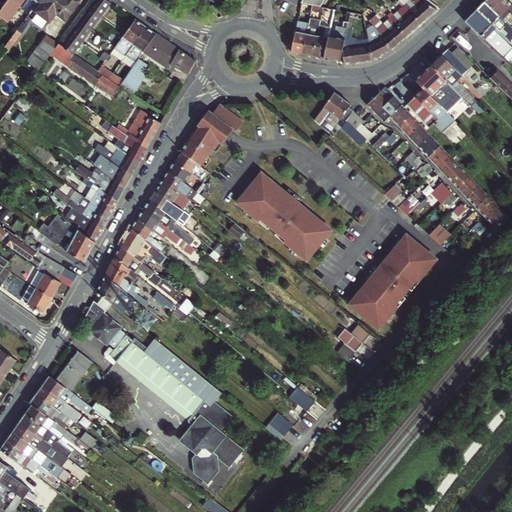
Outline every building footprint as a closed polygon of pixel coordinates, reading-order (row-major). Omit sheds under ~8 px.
[(8,0),(0,12),(0,17),(9,23),(25,0),(33,0),(35,1),(36,0),(8,0)] [(40,0),(39,1),(42,3),(36,12),(51,23),(58,14),(66,20),(80,1),(77,0),(40,0)] [(106,0),(90,0),(87,5),(103,16),(112,4),(106,0)] [(398,0),(404,5),(407,8),(421,25),(438,10),(437,10),(425,1),(425,0),(398,0)] [(438,8),(427,0),(425,0),(425,1),(437,10),(438,8)] [(511,5),(506,0),(486,0),(484,2),(503,20),(510,13),(511,15),(511,5)] [(39,1),(33,10),(36,12),(42,3),(39,1)] [(511,28),(503,20),(484,2),(477,10),(496,28),(510,41),(511,39),(511,28)] [(87,5),(78,17),(93,29),(103,16),(87,5)] [(312,5),(311,13),(321,15),(323,7),(320,7),(312,5)] [(404,5),(392,15),(390,12),(387,15),(390,19),(407,38),(421,25),(407,8),(404,5)] [(496,28),(477,10),(465,21),(505,59),(511,51),(511,48),(507,44),(493,31),(496,28)] [(356,14),(351,13),(349,20),(349,22),(347,33),(352,34),(356,14)] [(372,22),(374,25),(383,39),(391,51),(394,49),(407,38),(390,19),(383,24),(378,16),(371,20),(372,22)] [(78,17),(68,31),(72,34),(73,33),(84,41),(93,29),(78,17)] [(302,54),(313,56),(319,25),(320,21),(309,18),(308,23),(302,54)] [(134,44),(147,27),(137,20),(129,30),(127,33),(125,36),(113,52),(123,60),(127,54),(131,49),(132,50),(135,45),(134,44)] [(293,43),(291,52),(302,54),(308,23),(298,21),(293,43)] [(324,59),(340,62),(343,51),(343,49),(347,33),(349,22),(344,21),(343,27),(337,26),(334,37),(329,35),(324,59)] [(30,25),(25,22),(14,37),(19,40),(30,25)] [(330,27),(319,25),(313,56),(324,59),(329,35),(330,27)] [(364,30),(367,46),(372,61),(388,53),(391,51),(383,39),(374,25),(364,30)] [(139,59),(145,50),(157,34),(147,27),(134,44),(135,45),(132,50),(131,49),(127,54),(138,61),(139,59)] [(496,28),(493,31),(507,44),(510,41),(496,28)] [(72,34),(68,31),(59,43),(58,44),(60,45),(74,55),(84,41),(73,33),(72,34)] [(157,34),(145,50),(174,70),(178,66),(190,74),(197,61),(157,34)] [(47,35),(29,60),(40,69),(51,54),(52,54),(60,45),(58,44),(59,43),(47,35)] [(10,51),(13,48),(19,40),(14,37),(6,48),(10,51)] [(60,45),(52,54),(116,98),(122,88),(120,86),(110,79),(99,72),(74,55),(60,45)] [(344,63),(344,65),(372,61),(367,46),(343,49),(343,51),(344,63)] [(448,50),(432,66),(448,83),(471,107),(476,102),(457,82),(468,70),(448,50)] [(114,61),(109,57),(109,58),(106,62),(103,66),(108,70),(114,61)] [(149,66),(139,59),(138,61),(120,86),(122,88),(133,94),(146,76),(143,74),(149,66)] [(103,66),(99,72),(110,79),(114,73),(108,70),(103,66)] [(419,85),(440,105),(449,96),(440,87),(444,83),(446,85),(448,83),(432,66),(416,81),(417,83),(419,85)] [(511,87),(511,85),(497,72),(490,79),(506,94),(511,87)] [(420,92),(408,104),(430,128),(434,124),(443,133),(456,121),(440,105),(419,85),(416,88),(420,92)] [(375,112),(393,96),(385,88),(368,105),(375,112)] [(315,120),(320,126),(328,115),(330,117),(333,113),(341,120),(343,117),(347,120),(352,115),(354,111),(350,107),(352,105),(335,93),(315,120)] [(385,122),(390,117),(402,106),(393,96),(375,112),(385,122)] [(191,139),(182,151),(201,167),(215,149),(218,152),(235,132),(238,134),(245,124),(222,105),(215,114),(216,116),(205,130),(195,142),(191,139)] [(390,117),(400,127),(412,116),(402,106),(390,117)] [(96,112),(88,107),(85,112),(92,117),(96,112)] [(120,125),(118,128),(124,133),(148,149),(157,133),(162,124),(146,115),(147,113),(142,110),(130,132),(120,125)] [(361,124),(363,123),(359,118),(360,117),(354,111),(352,115),(347,120),(348,121),(356,129),(361,124)] [(115,147),(118,149),(125,154),(141,163),(148,149),(124,133),(118,128),(96,112),(92,117),(89,122),(98,128),(100,125),(115,136),(117,133),(122,136),(115,147)] [(412,116),(400,127),(410,137),(421,126),(412,116)] [(359,132),(356,129),(348,121),(342,127),(361,146),(367,140),(359,132)] [(199,125),(191,139),(195,142),(205,130),(199,125)] [(410,137),(419,147),(431,136),(421,126),(410,137)] [(359,132),(367,140),(372,135),(364,127),(359,132)] [(387,140),(390,137),(386,133),(378,140),(373,134),(372,135),(367,140),(377,149),(387,140)] [(390,137),(387,140),(391,145),(397,139),(393,135),(390,137)] [(429,157),(440,146),(431,136),(419,147),(422,149),(429,157)] [(96,149),(103,155),(119,167),(134,175),(141,163),(125,154),(118,149),(115,154),(100,144),(96,149)] [(450,156),(440,146),(429,157),(438,167),(450,156)] [(201,167),(182,151),(176,161),(203,183),(206,180),(201,176),(206,170),(201,167)] [(407,159),(418,170),(424,164),(413,153),(407,159)] [(117,176),(114,181),(126,188),(134,175),(119,167),(103,155),(98,162),(117,176)] [(438,167),(448,178),(460,166),(450,156),(438,167)] [(170,171),(197,193),(204,199),(209,193),(201,187),(203,183),(176,161),(170,171)] [(419,173),(426,180),(434,171),(430,168),(429,169),(427,166),(419,173)] [(448,178),(458,188),(469,177),(460,166),(448,178)] [(103,192),(119,202),(123,195),(126,188),(114,181),(111,188),(103,182),(101,184),(97,181),(99,178),(97,176),(98,174),(91,169),(87,174),(83,171),(80,175),(82,176),(103,192)] [(206,170),(201,176),(206,180),(211,175),(206,170)] [(197,193),(170,171),(163,181),(189,200),(190,201),(197,193)] [(426,180),(425,181),(427,183),(437,183),(439,181),(442,184),(444,182),(434,171),(426,180)] [(252,182),(236,202),(259,220),(260,218),(285,238),(284,240),(306,258),(330,229),(297,202),(296,201),(294,204),(289,199),(291,197),(284,192),(262,174),(254,184),(252,182)] [(92,203),(95,205),(112,215),(119,202),(103,192),(82,176),(78,181),(91,191),(94,186),(95,187),(93,190),(99,194),(92,203)] [(467,197),(479,187),(469,177),(458,188),(467,197)] [(189,200),(163,181),(158,189),(183,209),(189,200)] [(442,184),(434,192),(440,199),(449,190),(442,184)] [(287,187),(284,192),(291,197),(289,199),(294,204),(296,201),(297,202),(300,198),(287,187)] [(477,207),(488,197),(479,187),(467,197),(477,207)] [(183,209),(158,189),(151,200),(176,219),(183,209)] [(413,192),(400,205),(410,215),(423,203),(413,192)] [(454,192),(445,202),(451,208),(461,199),(454,192)] [(477,207),(487,218),(498,207),(488,197),(477,207)] [(79,213),(84,216),(86,214),(80,209),(81,208),(70,199),(67,203),(79,213)] [(151,200),(144,210),(160,223),(161,222),(173,232),(183,241),(188,234),(175,224),(177,221),(176,219),(151,200)] [(0,211),(9,218),(14,213),(2,204),(0,206),(0,207),(2,209),(0,211)] [(465,208),(462,204),(455,211),(458,214),(465,208)] [(95,205),(88,219),(104,228),(112,215),(95,205)] [(498,207),(487,218),(495,226),(505,214),(498,207)] [(160,223),(144,210),(139,219),(160,236),(165,231),(170,235),(173,232),(161,222),(160,223)] [(80,231),(96,243),(100,237),(104,228),(88,219),(84,216),(79,213),(77,214),(81,217),(78,222),(88,229),(86,232),(81,228),(80,231)] [(467,219),(465,222),(470,227),(479,219),(474,213),(467,219)] [(23,221),(14,214),(10,219),(19,226),(23,221)] [(80,231),(59,214),(49,227),(45,224),(39,231),(41,233),(50,240),(66,251),(86,262),(96,243),(80,231)] [(163,238),(160,236),(139,219),(134,227),(132,229),(165,255),(167,252),(163,248),(166,244),(161,241),(163,238)] [(235,223),(229,229),(239,237),(245,231),(235,223)] [(442,223),(431,235),(441,245),(452,234),(442,223)] [(475,229),(487,240),(491,234),(481,223),(475,229)] [(9,244),(15,235),(3,226),(0,229),(0,238),(2,241),(3,240),(9,244)] [(39,231),(32,226),(28,232),(37,239),(41,233),(39,231)] [(122,246),(143,263),(149,256),(161,266),(168,258),(165,255),(132,229),(122,246)] [(229,229),(228,231),(238,239),(239,237),(229,229)] [(50,240),(41,233),(37,239),(43,244),(46,246),(50,240)] [(368,279),(351,301),(360,309),(359,311),(379,327),(397,304),(395,303),(415,278),(417,279),(435,256),(405,233),(379,266),(378,267),(380,269),(376,274),(374,272),(368,279)] [(21,254),(31,261),(38,251),(15,235),(9,244),(21,254)] [(221,244),(216,251),(219,253),(221,255),(227,248),(221,244)] [(143,263),(122,246),(115,258),(138,276),(147,283),(155,273),(143,263)] [(29,263),(39,269),(47,257),(38,251),(31,261),(29,263)] [(0,255),(0,275),(5,268),(10,262),(0,255)] [(40,269),(45,272),(53,260),(47,257),(39,269),(40,269)] [(106,275),(127,292),(133,282),(138,276),(115,258),(106,275)] [(45,272),(52,276),(59,264),(53,260),(45,272)] [(364,276),(368,279),(374,272),(376,274),(380,269),(378,267),(379,266),(374,262),(364,276)] [(58,279),(61,273),(65,267),(59,264),(52,276),(58,279)] [(65,267),(61,273),(75,281),(78,275),(65,267)] [(5,268),(0,275),(0,282),(3,284),(4,283),(7,278),(11,273),(5,268)] [(40,269),(31,285),(53,298),(62,282),(58,279),(52,276),(45,272),(40,269)] [(75,281),(61,273),(58,279),(62,282),(71,287),(75,281)] [(104,296),(112,303),(124,313),(131,303),(135,299),(130,295),(127,292),(106,275),(97,291),(99,293),(104,296)] [(182,282),(177,289),(189,299),(194,292),(182,282)] [(28,304),(45,313),(53,298),(31,285),(24,296),(24,299),(29,302),(28,304)] [(176,307),(157,291),(152,297),(171,313),(176,307)] [(132,293),(130,295),(135,299),(139,302),(141,300),(132,293)] [(112,303),(104,296),(102,299),(102,298),(99,303),(107,310),(112,303)] [(171,313),(152,297),(145,307),(164,322),(171,313)] [(95,299),(91,308),(82,323),(109,344),(111,343),(118,348),(116,350),(110,346),(106,351),(107,356),(116,363),(118,360),(190,418),(189,420),(194,424),(182,440),(197,453),(198,453),(203,448),(208,447),(213,452),(214,451),(219,455),(219,457),(230,466),(244,450),(220,431),(232,416),(215,402),(222,392),(155,338),(148,347),(135,336),(133,338),(121,328),(122,326),(105,312),(107,310),(99,303),(95,299)] [(354,335),(365,344),(372,335),(362,326),(354,335)] [(347,344),(357,352),(365,344),(354,335),(347,329),(340,338),(347,344)] [(340,352),(350,361),(357,352),(347,344),(340,352)] [(0,347),(0,369),(7,375),(17,360),(0,347)] [(79,352),(57,380),(71,391),(93,363),(79,352)] [(51,376),(44,385),(66,402),(69,398),(80,407),(85,401),(71,391),(57,380),(51,376)] [(66,402),(44,385),(38,394),(62,412),(72,420),(77,423),(83,414),(66,402)] [(290,397),(308,411),(316,401),(298,387),(290,397)] [(72,420),(62,412),(38,394),(30,403),(32,405),(65,429),(72,420)] [(98,402),(93,408),(113,423),(118,417),(98,402)] [(65,429),(32,405),(26,414),(50,431),(53,428),(78,447),(82,441),(65,429)] [(50,431),(26,414),(20,422),(50,444),(55,448),(60,451),(62,453),(68,458),(73,451),(59,441),(61,439),(50,431)] [(283,441),(292,423),(275,414),(266,431),(283,441)] [(20,422),(14,431),(46,454),(49,450),(47,448),(50,444),(20,422)] [(46,454),(14,431),(8,440),(41,464),(49,471),(56,462),(46,454)] [(88,432),(83,438),(93,445),(97,440),(88,432)] [(41,464),(8,440),(1,450),(14,460),(34,474),(41,464)] [(218,469),(219,457),(219,455),(214,451),(213,452),(208,447),(203,448),(198,453),(197,453),(193,458),(194,473),(203,480),(207,475),(211,479),(218,469)] [(58,458),(62,453),(60,451),(55,448),(52,452),(58,458)] [(5,472),(14,460),(1,450),(0,451),(0,481),(10,488),(12,490),(18,494),(23,498),(41,511),(43,511),(49,504),(5,472)] [(58,477),(49,471),(45,476),(54,483),(58,477)] [(203,480),(202,482),(208,487),(213,480),(211,479),(207,475),(203,480)] [(0,494),(3,497),(10,488),(0,481),(0,494)] [(62,505),(67,498),(55,489),(50,496),(62,505)] [(11,496),(8,501),(11,503),(15,497),(18,494),(12,490),(10,493),(11,496)] [(211,511),(230,511),(211,497),(204,506),(211,511)] [(2,509),(5,511),(10,505),(11,503),(8,501),(2,509)]
